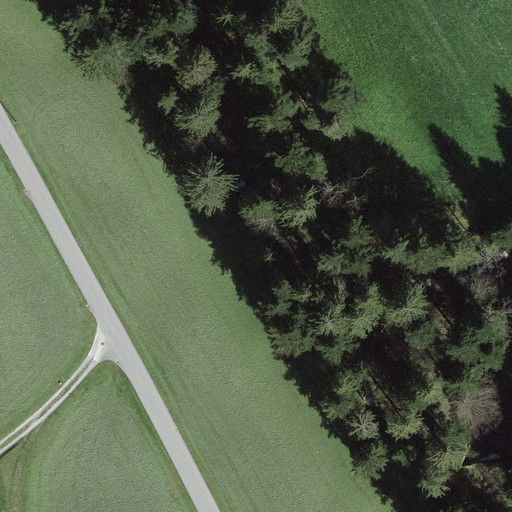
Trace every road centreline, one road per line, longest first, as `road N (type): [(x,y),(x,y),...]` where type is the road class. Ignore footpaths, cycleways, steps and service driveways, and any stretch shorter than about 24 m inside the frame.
road 1 (unclassified): [(0,123),(208,511)]
road 2 (track): [(0,449),(41,418),(114,334)]
